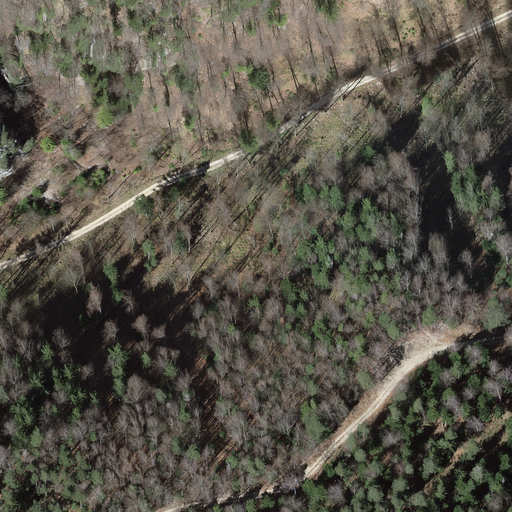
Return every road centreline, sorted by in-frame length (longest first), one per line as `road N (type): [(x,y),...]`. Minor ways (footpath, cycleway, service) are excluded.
road 1 (track): [(0,267),(76,237),(171,178),(264,146),(359,79),(511,10)]
road 2 (track): [(195,511),(291,482),(413,360),(511,337)]
